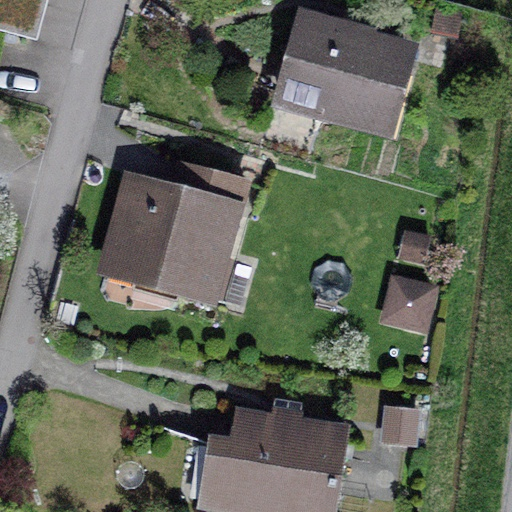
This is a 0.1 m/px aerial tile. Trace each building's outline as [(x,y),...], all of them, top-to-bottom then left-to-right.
[(0,0),(0,30),(29,39),(39,0),(0,0)] [(303,19),(281,100),(387,129),(408,54),(338,35),(340,29),(303,19)] [(130,184),(106,272),(209,299),(233,215),(237,216),(245,185),(191,170),(184,199),(130,184)] [(389,329),(433,338),(442,298),(397,289),(389,329)] [(209,444),(200,504),(247,511),(333,511),(346,432),(236,415),(231,447),(209,444)] [(388,451),(420,454),(424,419),(392,416),(388,451)]
